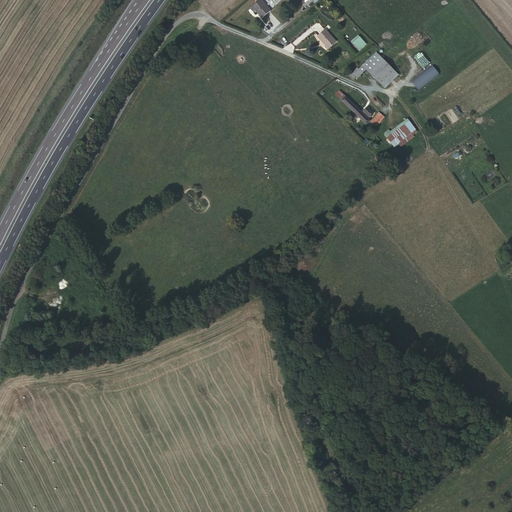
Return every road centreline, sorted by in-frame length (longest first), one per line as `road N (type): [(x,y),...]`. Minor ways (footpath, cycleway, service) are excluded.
road 1 (residential): [(0,344),(22,274),(180,18),(201,13),(329,71)]
road 2 (motorway): [(0,263),(68,135),(160,0)]
road 3 (motorway): [(140,0),(0,230)]
